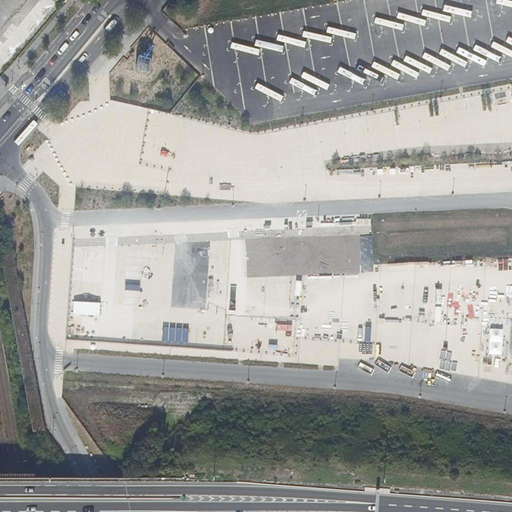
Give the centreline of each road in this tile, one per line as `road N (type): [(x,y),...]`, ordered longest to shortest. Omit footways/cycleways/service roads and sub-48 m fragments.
road 1 (unclassified): [(42,360),(336,380),(511,403)]
road 2 (unclassified): [(511,199),(47,218)]
road 3 (motorway): [(377,503),(276,492),(0,489)]
road 4 (primary): [(0,155),(132,0)]
road 5 (motorway): [(377,503),(188,511)]
road 6 (primary): [(110,0),(0,129)]
road 7 (residential): [(95,511),(79,456),(54,416),(42,360)]
road 8 (residential): [(42,360),(47,218)]
